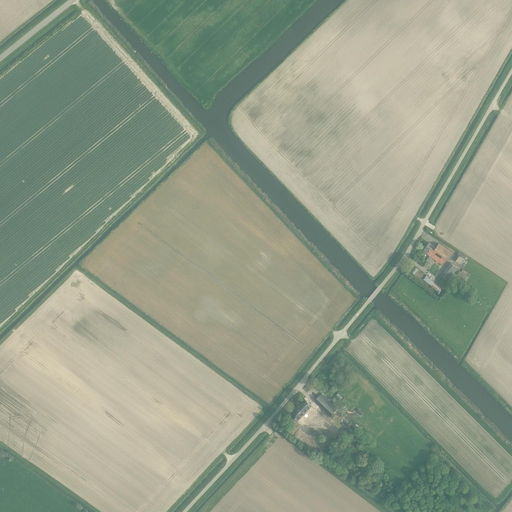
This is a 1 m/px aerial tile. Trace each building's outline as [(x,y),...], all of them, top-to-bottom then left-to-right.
[(442,265),(451,253),(438,243),(435,248),(429,243),(423,251),(430,256),(426,261),(429,263),(433,258),(436,260),(435,262),(438,264),(439,262),(442,265)] [(454,260),(461,265),(464,267),(468,262),(464,259),(461,257),(463,255),(459,252),(454,260)] [(451,263),(441,275),(448,281),(458,268),(451,263)] [(457,274),(458,275),(467,281),(471,275),(462,269),(461,272),(460,271),(457,274)] [(427,276),(423,279),(439,292),(442,288),(427,276)] [(319,396),(315,401),(324,410),(323,411),(329,417),(330,416),(331,416),(333,417),(335,415),(333,413),(335,410),(337,408),(331,403),(325,397),(322,394),(320,396),(319,396)] [(294,413),(291,416),(296,421),(308,409),(312,405),(311,405),(308,402),(309,401),(305,397),(304,398),(292,411),(294,413)]
